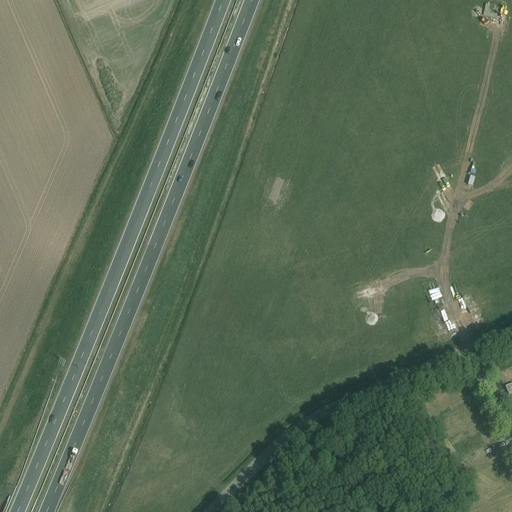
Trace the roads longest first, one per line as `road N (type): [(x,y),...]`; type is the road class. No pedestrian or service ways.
road 1 (trunk): [(223,0),(17,511)]
road 2 (trunk): [(46,511),(251,0)]
road 3 (unclassified): [(208,511),(292,429),(471,348)]
